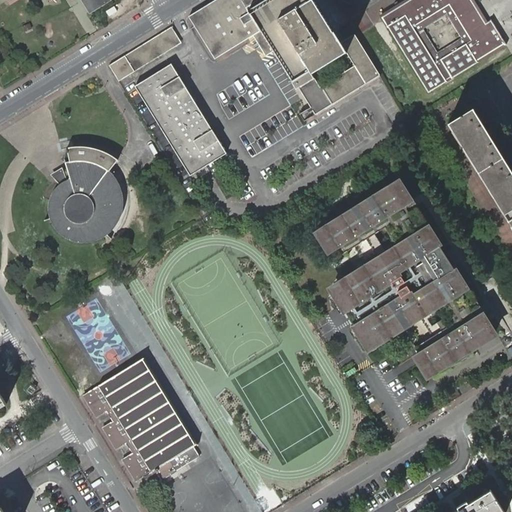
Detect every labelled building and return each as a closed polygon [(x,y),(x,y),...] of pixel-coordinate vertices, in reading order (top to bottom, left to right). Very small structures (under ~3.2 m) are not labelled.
[(82,0),(90,13),(94,10),(110,0),(109,0),(82,0)] [(277,56),(297,89),(299,88),(311,107),(315,115),(378,75),(379,75),(356,37),(355,34),(341,43),(334,32),(314,0),(215,0),(189,17),(213,55),(247,34),(249,38),(253,35),(261,31),(273,51),(277,56)] [(476,60),(505,42),(491,20),(487,22),(485,24),(470,0),(411,0),(401,6),(399,4),(396,7),(392,9),(390,10),(381,15),(428,92),(446,81),(444,77),(449,74),(452,78),(477,62),(476,60)] [(473,0),(406,0),(399,4),(401,6),(411,0),(470,0),(485,24),(487,22),(473,0)] [(172,27),(167,30),(177,45),(181,43),(172,27)] [(125,55),(109,65),(115,74),(119,81),(120,80),(125,77),(131,74),(135,71),(158,57),(177,45),(167,30),(149,41),(125,55)] [(272,52),(273,51),(261,31),(253,35),(255,39),(266,56),(272,52)] [(247,34),(213,55),(215,59),(249,38),(247,34)] [(476,60),(477,62),(506,44),(505,42),(476,60)] [(171,64),(135,86),(190,176),(227,153),(171,64)] [(448,124),(478,173),(502,158),(493,143),(487,132),(477,117),(473,109),(448,124)] [(64,182),(60,184),(57,186),(55,188),(54,190),(53,192),(52,193),(51,195),(50,198),(49,200),(49,203),(48,206),(49,211),(49,213),(49,216),(50,219),(52,222),(53,226),(55,227),(56,229),(57,230),(58,232),(60,233),(62,235),(64,237),(66,238),(70,240),(73,241),(76,242),(78,242),(83,242),(86,242),(89,242),(91,241),(94,241),(97,240),(100,239),(103,238),(105,236),(107,235),(108,234),(110,231),(112,229),(113,227),(114,225),(116,221),(118,218),(120,214),(122,209),(122,207),(123,202),(123,198),(122,195),(121,193),(121,190),(119,186),(118,183),(116,178),(115,176),(113,173),(111,172),(109,171),(118,160),(105,152),(94,148),(79,146),(67,148),(70,161),(65,162),(70,179),(69,179),(67,180),(64,182)] [(478,173),(508,221),(511,218),(511,173),(502,158),(478,173)] [(51,174),(60,184),(64,182),(67,180),(62,167),(51,174)] [(402,182),(322,232),(338,258),(386,228),(395,242),(385,248),(388,252),(382,256),(386,261),(333,294),(365,344),(417,312),(432,336),(415,347),(431,372),(436,369),(440,374),(473,354),(469,348),(496,331),(402,182)] [(198,443),(145,356),(98,385),(88,391),(88,392),(83,395),(96,417),(106,411),(112,421),(103,427),(116,449),(125,443),(132,453),(122,459),(136,480),(143,476),(150,487),(150,488),(176,471),(175,471),(199,456),(193,446),(198,443)] [(454,511),(503,511),(490,490),(454,511)]
